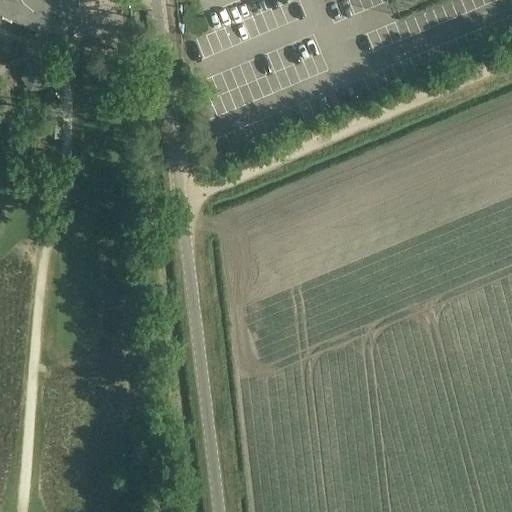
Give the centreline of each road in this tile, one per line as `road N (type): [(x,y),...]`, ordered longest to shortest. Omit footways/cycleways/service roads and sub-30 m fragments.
road 1 (unclassified): [(184,199),(511,63)]
road 2 (unclassified): [(223,511),(184,199)]
road 3 (unclassified): [(184,199),(160,0)]
